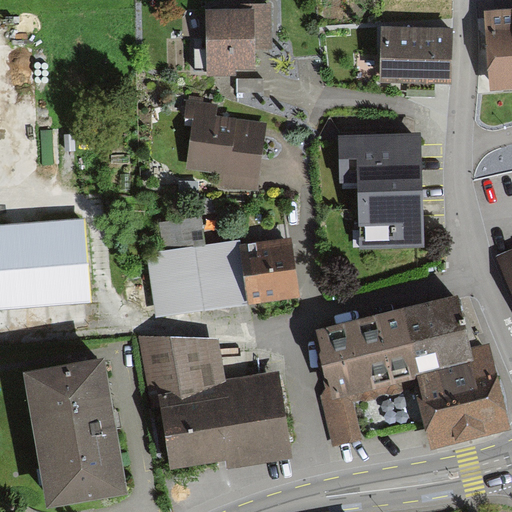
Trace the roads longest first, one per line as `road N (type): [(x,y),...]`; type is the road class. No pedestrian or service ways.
road 1 (unknown): [(65,199),(92,205),(112,295),(132,315),(312,302)]
road 2 (primary): [(511,457),(256,511)]
road 3 (residential): [(511,345),(478,281),(458,141)]
road 4 (residential): [(458,141),(462,0)]
